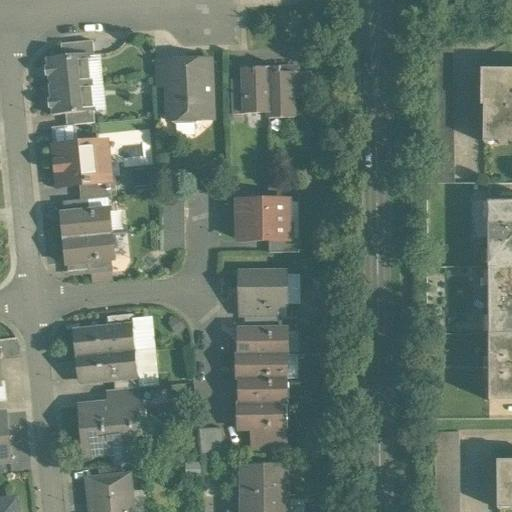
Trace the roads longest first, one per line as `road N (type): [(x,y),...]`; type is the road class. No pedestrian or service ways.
road 1 (tertiary): [(378,511),(373,0)]
road 2 (residential): [(29,303),(2,10)]
road 3 (residential): [(52,511),(29,303)]
road 4 (residential): [(193,5),(2,10)]
road 5 (residential): [(208,288),(29,303)]
road 6 (residential): [(208,288),(213,423)]
